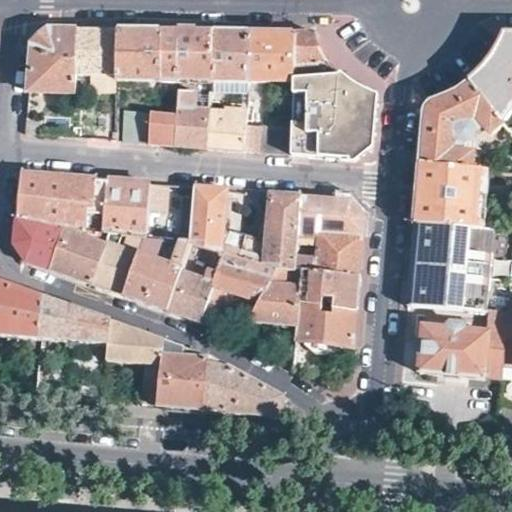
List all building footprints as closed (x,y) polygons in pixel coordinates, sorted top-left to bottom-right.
[(61,28),(51,28),(34,44),(30,90),(77,91),(78,76),(79,28),(61,28)] [(78,76),(119,78),(118,29),(101,29),(79,28),(78,76)] [(119,78),(159,79),(159,30),(147,30),(118,29),(119,78)] [(159,30),(159,79),(211,80),(212,31),(191,30),(159,30)] [(232,31),(212,31),(211,80),(211,91),(210,101),(221,101),(221,91),(247,92),(248,87),(249,31),(232,31)] [(292,83),(293,76),(295,32),(273,32),(249,31),(248,87),(254,88),(255,82),(292,83)] [(295,32),(293,76),(338,76),(326,63),(320,52),(313,33),(295,32)] [(473,80),(497,115),(503,108),(511,101),(511,35),(507,36),(491,61),(489,64),(487,66),(486,68),(484,70),(473,80)] [(313,154),(313,160),(322,161),(351,164),(373,147),(374,130),(376,99),(364,94),(356,91),(345,83),(338,76),(293,76),(292,83),(289,129),(289,151),(313,154)] [(486,140),(498,116),(497,115),(473,80),(465,86),(462,88),(458,91),(454,92),(451,94),(439,98),(436,98),(434,99),(431,100),(429,102),(428,104),(426,106),(425,108),(425,111),(424,131),(421,166),(481,170),(482,159),(486,141),(486,140)] [(210,101),(211,91),(178,89),(177,115),(177,146),(210,149),(210,112),(210,101)] [(221,101),(210,101),(210,112),(221,112),(221,103),(221,101)] [(247,103),(235,104),(235,113),(247,113),(247,103)] [(139,142),(141,112),(125,111),(125,141),(139,142)] [(152,144),(154,113),(141,112),(139,142),(145,143),(152,144)] [(210,112),(210,149),(227,151),(245,153),(246,127),(247,113),(235,113),(221,112),(210,112)] [(177,146),(177,115),(154,113),(152,144),(177,146)] [(59,118),(28,116),(27,128),(27,130),(27,131),(28,132),(29,132),(58,135),(59,118)] [(246,127),(245,153),(251,153),(261,154),(263,128),(246,127)] [(263,128),(261,154),(269,155),(274,156),(275,128),(263,128)] [(275,128),(274,156),(281,156),(288,157),(289,151),(289,129),(275,128)] [(487,229),(491,171),(481,170),(421,166),(419,196),(416,224),(487,229)] [(149,210),(152,183),(85,177),(23,171),(20,218),(68,227),(114,235),(137,240),(146,241),(149,210)] [(166,212),(169,184),(152,183),(149,210),(166,212)] [(190,252),(222,258),(252,263),(296,271),(297,257),(299,244),(299,240),(304,196),(272,193),(268,242),(224,230),(228,189),(195,186),(190,242),(190,252)] [(321,198),(304,196),(299,240),(321,242),(321,235),(366,238),(367,219),(359,210),(350,200),(321,198)] [(68,227),(20,218),(17,244),(27,261),(34,263),(53,270),(68,227)] [(490,313),(496,229),(487,229),(416,224),(413,268),(410,305),(490,313)] [(68,227),(53,270),(61,273),(77,278),(95,285),(108,250),(114,235),(68,227)] [(297,257),(296,271),(305,272),(363,279),(364,261),(366,238),(321,235),(321,242),(320,247),(319,259),(297,257)] [(130,258),(139,261),(146,241),(137,240),(130,258)] [(186,260),(190,252),(190,242),(146,241),(139,261),(127,296),(137,299),(170,311),(183,272),(186,260)] [(111,290),(127,296),(139,261),(130,258),(108,250),(95,285),(111,290)] [(186,260),(217,271),(222,258),(190,252),(186,260)] [(201,322),(210,325),(222,289),(225,290),(249,302),(252,263),(222,258),(217,271),(214,282),(201,322)] [(296,271),(252,263),(249,302),(246,335),(260,336),(261,327),(284,328),(301,330),(303,309),(305,272),(296,271)] [(184,316),(201,322),(214,282),(183,272),(170,311),(184,316)] [(363,279),(305,272),(303,309),(360,313),(362,294),(363,279)] [(26,290),(0,281),(0,335),(40,339),(45,296),(26,290)] [(83,310),(45,296),(40,339),(112,346),(116,322),(83,310)] [(360,313),(303,309),(301,330),(299,346),(351,351),(351,357),(357,358),(360,313)] [(511,330),(511,314),(493,313),(492,331),(468,329),(468,324),(453,322),(450,328),(427,326),(425,353),(424,369),(424,370),(424,371),(426,372),(427,372),(466,375),(508,378),(511,330)] [(169,340),(116,322),(112,346),(111,360),(147,365),(142,405),(161,407),(169,340)] [(511,330),(508,378),(503,438),(511,438),(511,330)] [(246,337),(245,342),(255,348),(254,344),(252,341),(249,338),(246,337)] [(212,356),(169,340),(161,407),(176,409),(207,412),(212,356)] [(270,388),(212,356),(207,412),(231,414),(248,416),(272,418),(286,419),(288,399),(270,388)] [(298,362),(297,371),(307,377),(308,363),(298,362)]
